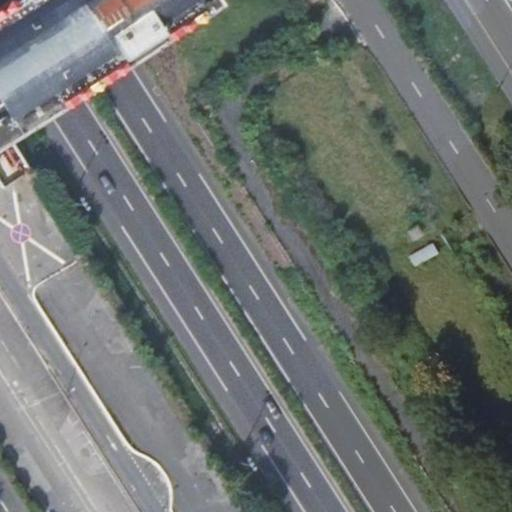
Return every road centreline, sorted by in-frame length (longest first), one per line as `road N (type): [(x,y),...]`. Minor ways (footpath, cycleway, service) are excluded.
road 1 (motorway): [(396,511),(67,0)]
road 2 (motorway): [(0,2),(325,511)]
road 3 (unclassified): [(358,0),(511,241)]
